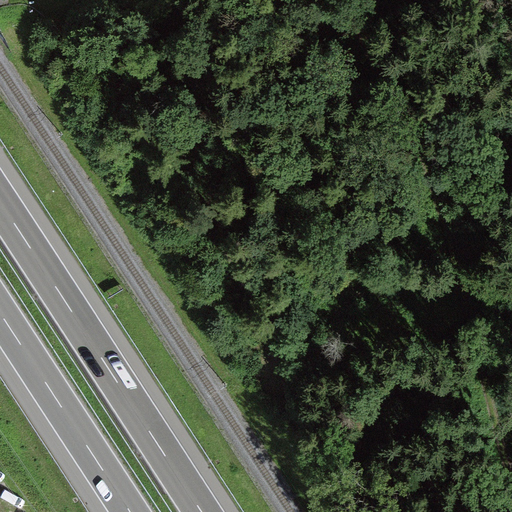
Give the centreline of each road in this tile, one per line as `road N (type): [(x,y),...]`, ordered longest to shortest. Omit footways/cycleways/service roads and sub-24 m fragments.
road 1 (track): [(361,0),(463,511)]
road 2 (motorway): [(204,511),(0,199)]
road 3 (motorway): [(0,313),(129,511)]
